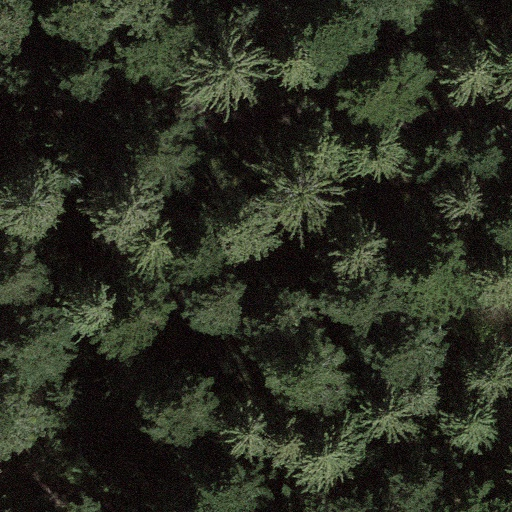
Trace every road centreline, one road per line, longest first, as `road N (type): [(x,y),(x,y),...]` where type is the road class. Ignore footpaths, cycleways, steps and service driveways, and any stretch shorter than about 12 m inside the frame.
road 1 (track): [(511,113),(0,126)]
road 2 (track): [(0,435),(221,511)]
